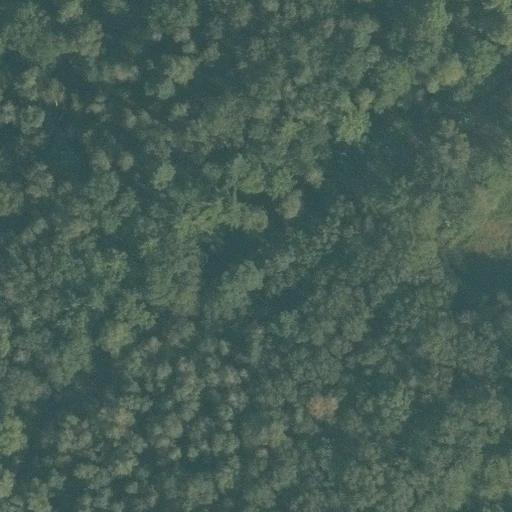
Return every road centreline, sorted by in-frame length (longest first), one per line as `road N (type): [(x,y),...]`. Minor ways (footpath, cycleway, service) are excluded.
road 1 (track): [(0,450),(511,74)]
road 2 (track): [(0,14),(82,24),(160,16),(209,0)]
